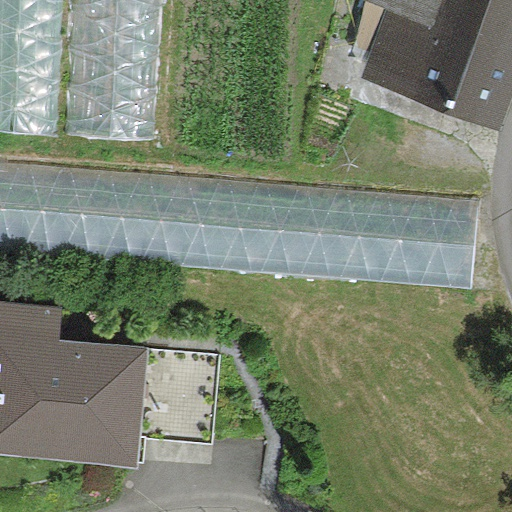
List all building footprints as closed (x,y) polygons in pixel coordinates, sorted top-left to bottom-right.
[(315,0),(0,0),(0,172),(327,156),(315,0)] [(511,0),(393,0),(368,64),(494,113),(511,66),(511,0)] [(376,276),(475,274),(474,198),(389,200),(389,233),(375,233),(376,276)] [(0,243),(91,247),(92,214),(0,210),(0,243)] [(14,311),(4,443),(208,459),(216,354),(73,343),(75,316),(14,311)]
